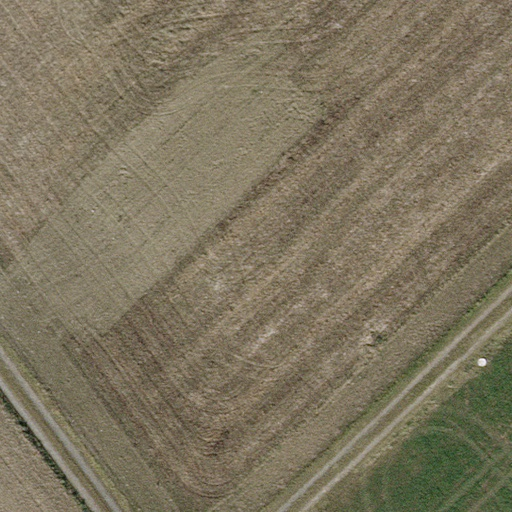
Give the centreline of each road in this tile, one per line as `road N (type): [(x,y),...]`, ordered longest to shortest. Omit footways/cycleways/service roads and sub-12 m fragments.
road 1 (track): [(316,511),(511,325)]
road 2 (track): [(0,320),(141,511)]
